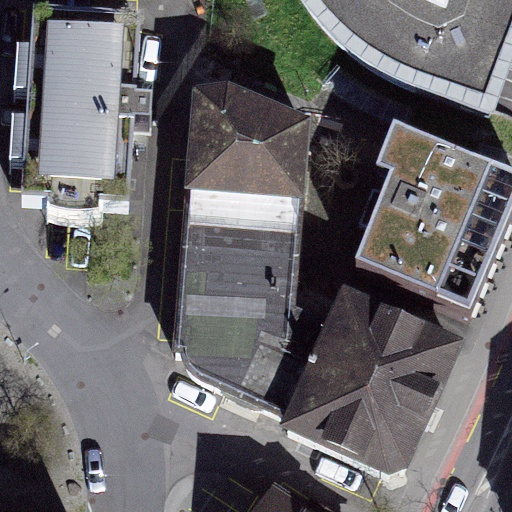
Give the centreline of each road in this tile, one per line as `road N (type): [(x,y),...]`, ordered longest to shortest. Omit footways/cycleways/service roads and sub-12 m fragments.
road 1 (residential): [(128,463),(174,0)]
road 2 (unknown): [(136,386),(341,511)]
road 3 (residential): [(128,463),(117,397),(82,351),(0,274)]
